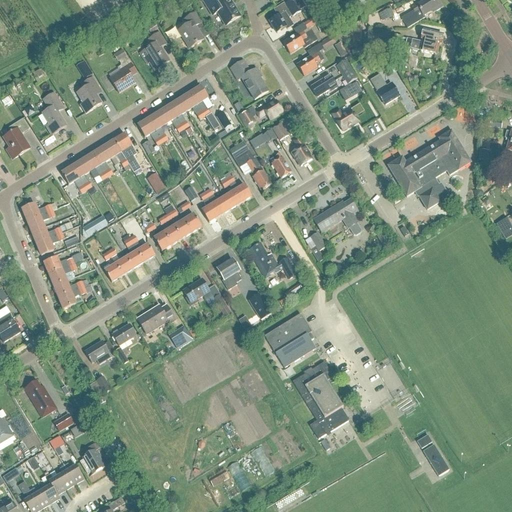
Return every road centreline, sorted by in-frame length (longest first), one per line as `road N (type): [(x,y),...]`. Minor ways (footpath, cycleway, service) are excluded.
road 1 (tertiary): [(60,339),(340,167)]
road 2 (residential): [(0,198),(254,43)]
road 3 (tertiary): [(340,167),(511,63)]
road 4 (residential): [(254,43),(268,51),(340,167)]
